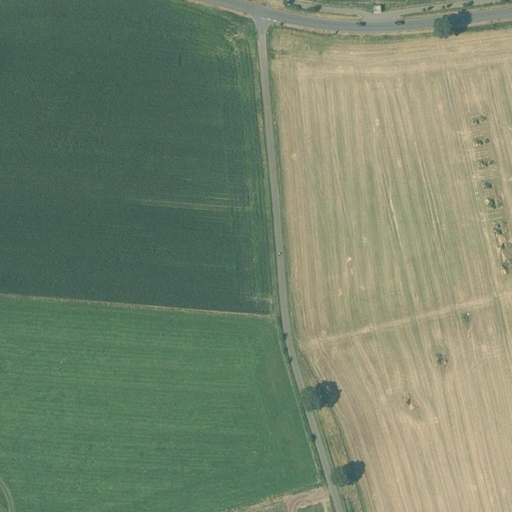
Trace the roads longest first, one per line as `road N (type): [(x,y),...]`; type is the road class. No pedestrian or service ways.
road 1 (unclassified): [(341,511),(280,267),(258,11)]
road 2 (tertiary): [(511,13),(363,28),(258,11)]
